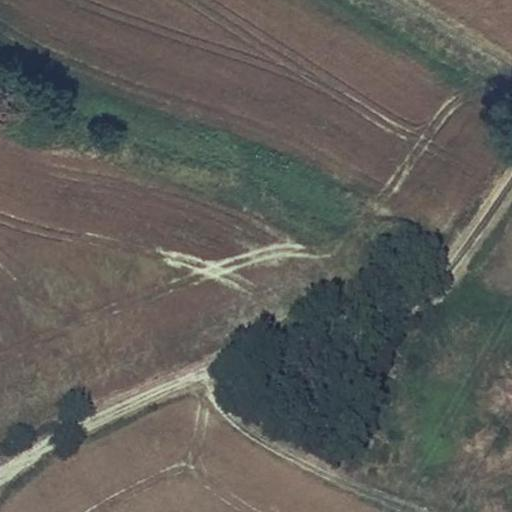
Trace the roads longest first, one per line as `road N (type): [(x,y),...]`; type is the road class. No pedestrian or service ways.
road 1 (track): [(0,479),(61,433),(157,389),(411,299),(444,277),(511,180)]
road 2 (track): [(414,511),(284,449),(246,424),(198,374)]
